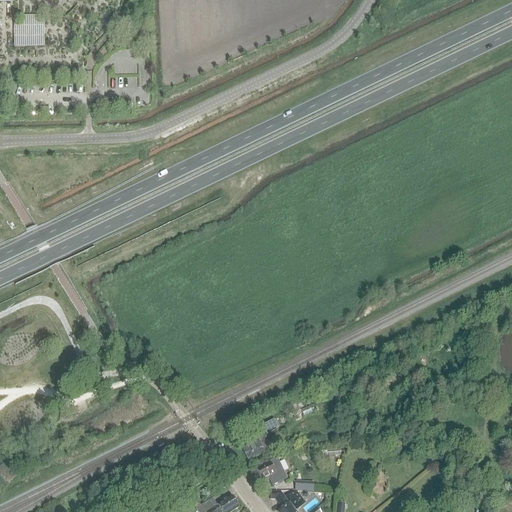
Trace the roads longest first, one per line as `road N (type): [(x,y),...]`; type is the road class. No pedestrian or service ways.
road 1 (trunk): [(511,10),(0,256)]
road 2 (trunk): [(0,278),(511,32)]
road 3 (tertiary): [(0,142),(123,137),(165,127),(336,42),(367,0)]
